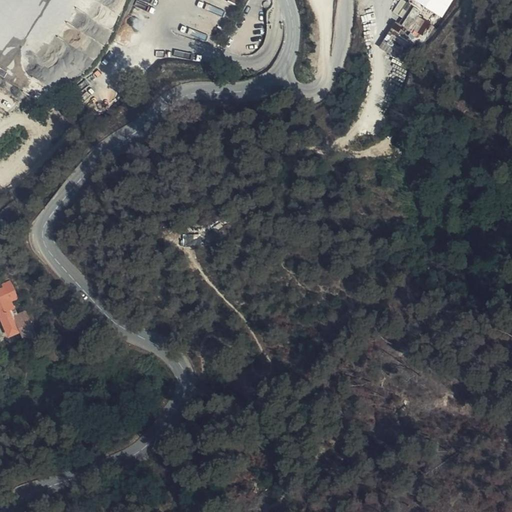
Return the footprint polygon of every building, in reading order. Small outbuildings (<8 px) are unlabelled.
[(416,0),(445,17),(454,0),(416,0)] [(385,42),(407,51),(416,30),(395,21),(385,42)] [(34,55),(46,37),(37,31),(25,48),(34,55)] [(59,46),(46,37),(34,55),(47,64),(51,59),(59,46)] [(66,50),(59,46),(51,59),(57,63),(66,50)] [(16,317),(9,300),(17,296),(11,282),(2,286),(4,289),(0,290),(0,314),(10,336),(20,332),(28,349),(36,345),(33,336),(35,335),(25,313),(16,317)]
